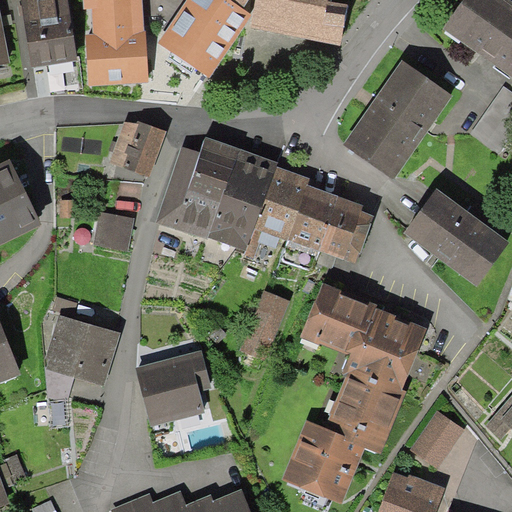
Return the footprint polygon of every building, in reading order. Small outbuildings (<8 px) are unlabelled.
[(67,0),(21,0),(32,67),(77,60),(67,0)] [(83,0),(84,8),(93,8),(93,34),(85,34),(89,86),(148,83),(146,30),(144,30),(142,0),(83,0)] [(247,0),(186,0),(158,43),(209,77),(251,13),(243,8),(247,0)] [(331,0),(255,0),(250,27),(340,45),(344,26),(348,4),(331,1),(331,0)] [(511,1),(510,0),(463,0),(443,28),(511,77),(511,1)] [(0,64),(10,63),(0,11),(0,64)] [(453,95),(403,60),(373,102),(343,145),(393,179),(453,95)] [(167,131),(138,120),(136,123),(124,121),(110,162),(150,177),(167,131)] [(226,190),(240,149),(205,137),(200,153),(182,146),(156,222),(207,240),(208,237),(225,189),(226,190)] [(247,250),(276,166),(278,161),(240,149),(226,190),(225,189),(208,237),(226,243),(247,250)] [(0,244),(42,224),(9,158),(0,162),(0,244)] [(293,172),(276,166),(247,250),(244,254),(254,257),(263,232),(287,241),(288,239),(307,185),(310,178),(293,172)] [(322,190),(307,185),(288,239),(318,251),(339,196),(322,190)] [(510,242),(437,188),(404,233),(477,286),(510,242)] [(354,202),(339,196),(318,251),(355,264),(359,254),(360,254),(374,216),(361,211),(363,205),(354,202)] [(76,200),(59,200),(59,218),(77,217),(76,200)] [(135,218),(100,212),(94,244),(128,251),(135,218)] [(347,374),(346,377),(403,400),(407,391),(402,389),(427,328),(379,309),(377,308),(378,305),(323,282),(301,336),(350,356),(343,372),(347,374)] [(279,297),(264,290),(238,350),(265,361),(291,301),(279,297)] [(120,332),(60,314),(44,368),(103,386),(112,357),(120,332)] [(0,382),(21,374),(0,319),(0,382)] [(202,350),(136,367),(143,393),(151,426),(205,413),(199,390),(211,387),(202,350)] [(381,453),(403,400),(346,377),(325,428),(306,421),(282,479),(342,504),(360,460),(365,447),(381,453)] [(511,406),(511,395),(485,425),(501,439),(511,427),(501,418),(511,406)] [(511,406),(501,418),(511,427),(511,406)] [(463,428),(436,411),(411,450),(438,467),(463,428)] [(5,464),(0,465),(0,477),(4,488),(27,479),(17,455),(4,460),(5,464)] [(435,511),(444,487),(410,475),(408,478),(393,473),(379,511),(435,511)] [(0,506),(9,503),(4,488),(0,477),(0,506)] [(212,494),(187,504),(190,511),(252,511),(242,489),(215,501),(212,494)] [(149,493),(111,509),(112,511),(190,511),(187,504),(181,490),(153,502),(149,493)] [(56,511),(51,499),(26,511),(56,511)]
